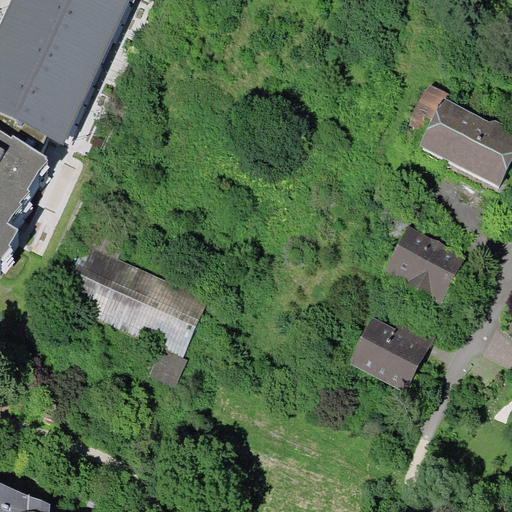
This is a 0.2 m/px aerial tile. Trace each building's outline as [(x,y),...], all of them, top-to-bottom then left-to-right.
[(135,0),(27,0),(0,69),(0,146),(43,170),(56,145),(71,153),(135,0)] [(511,182),(511,140),(446,110),(425,157),(507,194),(511,182)] [(61,182),(0,150),(0,275),(15,285),(32,254),(21,247),(61,182)] [(472,262),(413,231),(386,283),(445,313),(472,262)] [(86,246),(60,303),(162,348),(183,357),(209,300),(86,246)] [(398,335),(379,325),(356,370),(410,397),(439,340),(404,323),(398,335)] [(183,357),(162,348),(150,376),(176,387),(188,360),(183,357)] [(0,483),(0,511),(48,511),(50,503),(29,496),(0,483)]
